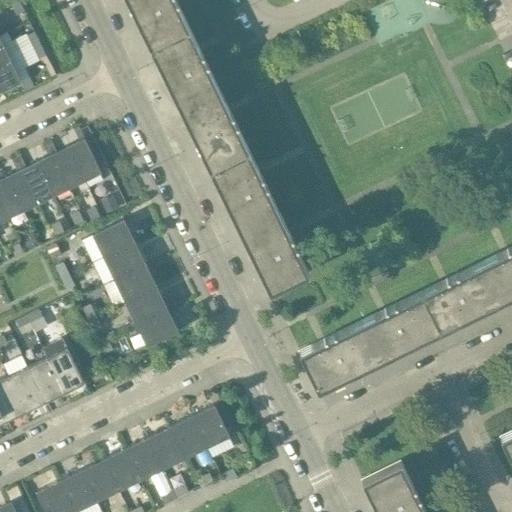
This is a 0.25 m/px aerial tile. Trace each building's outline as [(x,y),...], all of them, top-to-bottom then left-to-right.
[(18,0),(15,0),(10,2),(16,14),(23,10),(18,0)] [(174,0),(127,0),(150,46),(188,28),(174,0)] [(218,89),(188,28),(150,46),(180,107),(218,89)] [(26,35),(32,47),(40,43),(34,32),(26,35)] [(0,40),(0,62),(9,58),(0,40)] [(40,43),(32,47),(38,58),(45,54),(40,43)] [(9,58),(0,62),(0,90),(20,80),(9,58)] [(248,150),(218,89),(180,107),(209,169),(248,150)] [(100,171),(78,127),(73,129),(78,140),(67,145),(83,179),(100,171)] [(50,140),(42,144),(45,150),(53,146),(50,140)] [(83,179),(67,145),(56,151),(52,153),(68,186),(83,179)] [(48,155),(36,161),(52,194),(68,186),(52,153),(56,151),(53,146),(45,150),(48,155)] [(278,211),(248,150),(209,169),(239,230),(278,211)] [(19,155),(11,159),(14,165),(22,161),(19,155)] [(52,194),(36,161),(25,166),(22,161),(14,165),(17,170),(20,168),(36,202),(52,194)] [(20,168),(17,170),(5,176),(21,209),(36,202),(20,168)] [(5,176),(0,178),(0,205),(6,217),(21,209),(5,176)] [(99,218),(94,206),(87,209),(92,221),(99,218)] [(82,220),(77,210),(70,213),(75,223),(82,220)] [(307,272),(287,230),(278,211),(239,230),(269,291),(307,272)] [(123,218),(91,234),(103,257),(134,242),(123,218)] [(62,230),(58,220),(50,223),(55,234),(62,230)] [(134,242),(103,257),(113,279),(145,264),(134,242)] [(10,246),(15,257),(23,253),(18,243),(10,246)] [(511,246),(506,249),(482,261),(500,299),(511,293),(511,246)] [(482,261),(445,279),(420,291),(439,329),(500,299),(482,261)] [(62,262),(55,265),(61,277),(68,274),(62,262)] [(145,264),(113,279),(124,301),(155,286),(145,264)] [(73,285),(68,274),(61,277),(66,288),(73,285)] [(155,286),(124,301),(135,323),(166,308),(155,286)] [(420,291),(384,309),(359,321),(378,359),(439,329),(420,291)] [(82,307),(87,319),(95,315),(89,304),(82,307)] [(166,308),(135,323),(146,345),(177,330),(166,308)] [(38,309),(26,314),(30,321),(41,316),(38,309)] [(17,327),(30,321),(26,314),(14,320),(17,327)] [(95,315),(87,319),(93,330),(100,327),(95,315)] [(359,321),(323,338),(298,350),(317,389),(378,359),(359,321)] [(98,342),(104,354),(111,350),(106,339),(98,342)] [(83,382),(66,346),(46,355),(64,391),(83,382)] [(64,391),(46,355),(27,365),(44,401),(64,391)] [(44,401),(27,365),(7,374),(25,410),(44,401)] [(25,410),(7,374),(0,377),(0,409),(5,420),(25,410)] [(213,404),(191,415),(206,446),(228,435),(213,404)] [(191,415),(169,426),(184,457),(206,446),(191,415)] [(169,426),(146,437),(161,468),(184,457),(169,426)] [(511,429),(499,436),(511,462),(511,429)] [(146,437),(125,447),(140,478),(161,468),(146,437)] [(125,447),(102,458),(117,489),(140,478),(125,447)] [(102,458),(80,469),(95,500),(117,489),(102,458)] [(424,511),(412,485),(399,460),(361,479),(377,511),(424,511)] [(221,474),(221,476),(224,481),(236,475),(232,468),(221,474)] [(80,469),(59,479),(74,511),(95,500),(80,469)] [(59,479),(36,491),(45,511),(70,511),(74,511),(59,479)] [(167,502),(176,497),(187,492),(184,484),(152,500),(155,507),(167,502)] [(16,511),(5,489),(0,492),(5,503),(0,505),(0,511),(16,511)]
